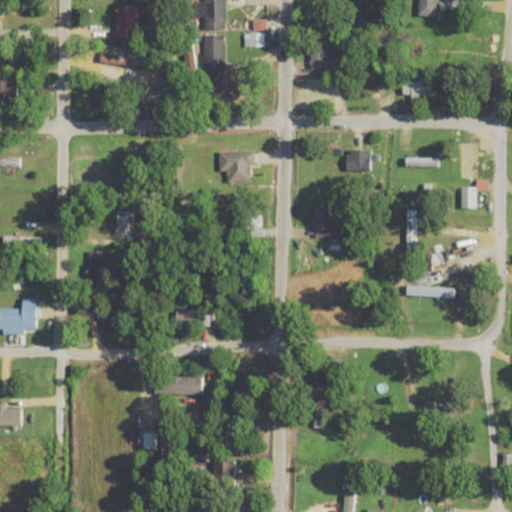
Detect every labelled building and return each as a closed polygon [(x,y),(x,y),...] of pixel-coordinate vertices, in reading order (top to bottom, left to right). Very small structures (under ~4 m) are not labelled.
[(226,0),(191,0),(192,17),(205,17),(205,29),(227,29),(226,0)] [(439,16),(438,0),(420,0),(420,16),(439,16)] [(138,5),(117,5),(117,38),(138,38),(138,5)] [(204,34),(204,70),(225,70),(225,34),(204,34)] [(329,45),(311,45),(311,69),(330,69),(329,45)] [(412,102),(425,102),(425,96),(436,96),(436,77),(403,77),(403,95),(412,95),(412,102)] [(0,80),(0,104),(11,104),(11,81),(0,80)] [(478,143),(459,143),(459,178),(478,178),(478,143)] [(372,150),(348,149),(348,173),(372,173),(372,150)] [(220,170),(228,170),(228,181),(254,182),(254,151),(221,150),(220,170)] [(477,187),(462,187),(462,208),(477,208),(477,187)] [(340,236),(340,208),(315,208),(315,236),(340,236)] [(408,250),(416,250),(416,210),(408,210),(408,250)] [(135,246),(135,211),(113,211),(113,246),(135,246)] [(455,225),(481,225),(481,217),(455,217),(455,225)] [(107,250),(89,250),(89,285),(107,285),(107,250)] [(408,297),(455,297),(455,287),(408,286),(408,297)] [(38,298),(23,298),(23,308),(0,308),(0,318),(0,317),(0,330),(38,331),(38,298)] [(120,333),(120,305),(101,305),(101,333),(120,333)] [(330,389),(330,371),(307,371),(307,389),(330,389)] [(155,394),(203,395),(204,377),(155,376),(155,394)] [(427,447),(398,447),(398,456),(427,456),(427,447)] [(236,462),(214,462),(214,486),(236,486),(236,462)]
